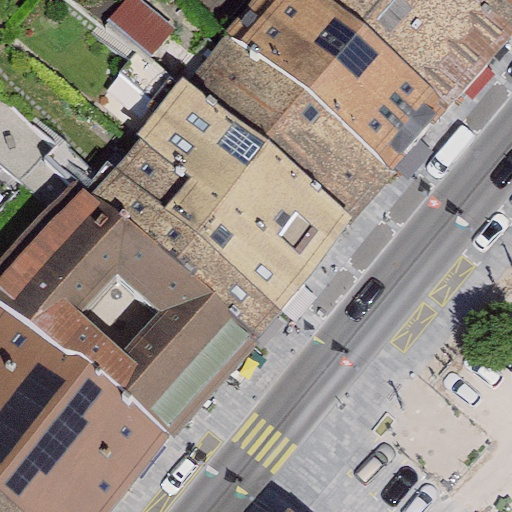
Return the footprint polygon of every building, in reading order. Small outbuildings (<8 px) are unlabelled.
[(141,0),(132,0),(111,23),(151,61),(178,33),(141,0)] [(511,0),(277,0),(281,3),(430,129),(511,33),(511,0)] [(229,65),(381,190),(430,129),(281,3),(229,65)] [(172,98),(338,239),(381,190),(229,65),(213,52),(172,98)] [(184,263),(264,329),(338,239),(172,98),(125,160),(208,234),(184,263)] [(125,160),(77,218),(242,357),(264,329),(184,263),(208,234),(125,160)] [(0,322),(155,462),(242,357),(77,218),(65,206),(0,282),(0,322)] [(0,511),(112,511),(155,462),(0,322),(0,511)]
